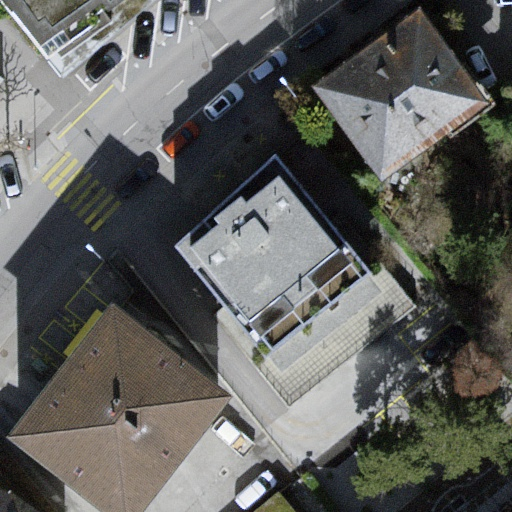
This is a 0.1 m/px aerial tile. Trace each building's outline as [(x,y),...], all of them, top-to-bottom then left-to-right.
[(6,0),(47,53),(118,0),(6,0)] [(312,101),(380,193),(490,117),(417,26),(312,101)] [(276,144),(176,227),(266,335),(366,252),(276,144)] [(125,511),(227,379),(110,289),(8,421),(125,511)] [(511,511),(511,469),(457,511),(511,511)] [(46,511),(0,480),(0,511),(46,511)] [(308,511),(283,483),(249,511),(308,511)]
